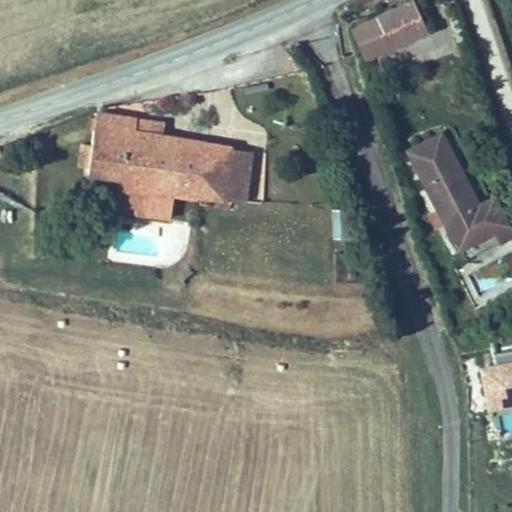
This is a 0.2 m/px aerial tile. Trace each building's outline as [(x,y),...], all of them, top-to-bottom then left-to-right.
[(406,42),(393,11),(357,26),(370,58),(406,42)] [(370,58),(357,26),(332,37),(346,68),(370,58)] [(111,205),(110,215),(191,227),(200,169),(130,158),(131,146),(119,144),(91,140),(82,201),(111,205)] [(497,242),(479,209),(478,206),(462,215),(424,144),(390,162),(449,269),(497,242)] [(266,178),(200,169),(191,227),(258,237),(266,178)] [(65,217),(69,215),(59,213),(52,250),(71,253),(73,242),(65,217)] [(82,243),(109,248),(110,235),(95,233),(96,220),(69,215),(65,217),(73,242),(82,243)] [(107,259),(109,248),(82,243),(81,255),(107,259)] [(511,357),(480,363),(495,437),(511,433),(511,357)]
